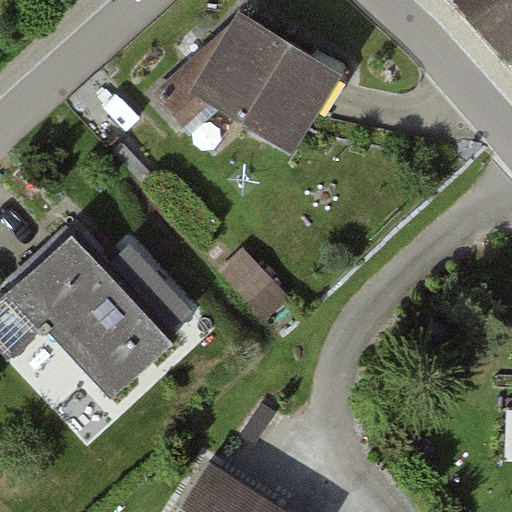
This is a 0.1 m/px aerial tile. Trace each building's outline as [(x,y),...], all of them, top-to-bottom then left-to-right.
[(511,0),(462,0),(507,54),(511,50),(511,0)] [(332,71),(247,20),(216,70),(201,60),(162,95),(184,123),(213,97),(288,143),(332,71)] [(111,265),(80,231),(0,303),(0,342),(15,359),(51,326),(115,395),(179,337),(171,328),(189,312),(130,248),(111,265)] [(274,283),(245,253),(223,273),(252,304),(274,283)] [(511,311),(476,310),(472,400),(511,401),(511,311)] [(285,511),(210,465),(180,511),(285,511)]
